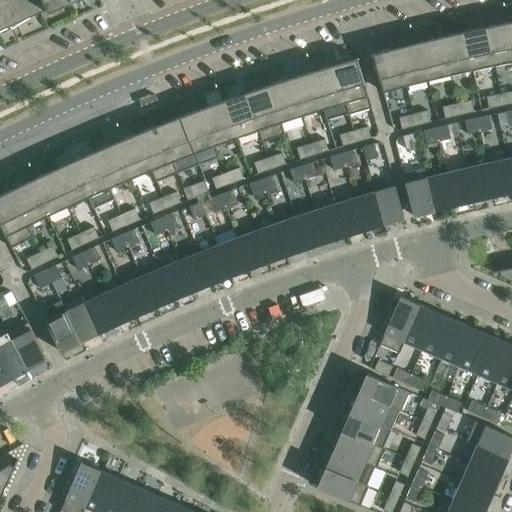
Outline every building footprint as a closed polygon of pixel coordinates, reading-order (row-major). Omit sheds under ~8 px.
[(0,0),(0,32),(41,13),(35,0),(0,0)] [(48,10),(49,14),(68,5),(65,0),(35,0),(41,13),(48,10)] [(511,34),(510,22),(487,27),(495,66),(511,62),(511,34)] [(487,27),(464,32),(473,71),(495,66),(487,27)] [(464,32),(441,37),(451,76),(473,71),(464,32)] [(441,37),(419,42),(428,81),(451,76),(441,37)] [(419,42),(396,48),(406,87),(428,81),(419,42)] [(396,48),(373,54),(383,93),(406,87),(396,48)] [(372,108),(357,58),(335,65),(349,114),(372,108)] [(335,65),(312,72),(324,110),(327,120),(349,114),(335,65)] [(312,72),(290,79),(302,117),(324,110),(312,72)] [(290,79),(268,86),(281,124),(302,117),(290,79)] [(262,143),(285,135),(281,124),(268,86),(246,93),(259,131),(258,131),(262,143)] [(511,104),(511,91),(501,94),(504,106),(511,104)] [(246,93),(224,101),(237,139),(258,131),(259,131),(246,93)] [(489,97),(491,108),(504,106),(501,94),(489,97)] [(224,101),(202,109),(216,146),(237,139),(224,101)] [(472,113),(469,101),(457,104),(460,116),(472,113)] [(445,107),(448,118),(460,116),(457,104),(445,107)] [(202,109),(180,117),(199,166),(220,158),(216,146),(202,109)] [(428,123),(425,111),(413,115),(416,126),(428,123)] [(401,118),(404,129),(416,126),(413,115),(401,118)] [(489,130),(486,116),(477,119),(480,132),(489,130)] [(180,117),(159,125),(178,174),(199,166),(180,117)] [(468,121),(471,134),(480,132),(477,119),(468,121)] [(156,182),(178,174),(159,125),(137,134),(152,171),(151,171),(156,182)] [(448,139),(445,126),(436,128),(439,142),(448,139)] [(369,139),(366,127),(354,131),(357,142),(369,139)] [(426,131),(430,144),(439,142),(436,128),(426,131)] [(342,134),(345,146),(357,142),(354,131),(342,134)] [(409,149),(418,147),(415,133),(406,136),(409,149)] [(131,180),(151,171),(152,171),(137,134),(116,143),(131,180)] [(326,152),(323,140),(311,144),(315,155),(326,152)] [(110,189),(131,180),(116,143),(94,152),(110,189)] [(299,148),(303,159),(315,155),(311,144),(299,148)] [(366,161),(375,158),(372,145),(363,148),(366,161)] [(355,164),(351,151),(342,154),(346,167),(355,164)] [(94,152),(73,161),(89,198),(94,209),(115,200),(110,189),(94,152)] [(284,165),(280,154),(268,158),(272,169),(284,165)] [(333,157),(337,170),(346,167),(342,154),(333,157)] [(256,162),(260,173),(272,169),(268,158),(256,162)] [(495,198),(511,193),(511,180),(507,159),(487,164),(495,198)] [(69,207),(89,198),(73,161),(52,171),(69,207)] [(315,177),(311,163),(302,167),(306,180),(315,177)] [(475,202),(495,198),(487,164),(467,168),(475,202)] [(292,170),(297,183),(306,180),(302,167),(292,170)] [(425,168),(403,174),(406,184),(415,217),(435,212),(427,178),(428,178),(425,168)] [(455,207),(475,202),(467,168),(447,173),(455,207)] [(242,180),(237,169),(226,173),(230,184),(242,180)] [(48,217),(69,207),(52,171),(31,181),(48,217)] [(214,177),(218,189),(230,184),(226,173),(214,177)] [(435,212),(455,207),(447,173),(428,178),(427,178),(435,212)] [(275,190),(270,177),(261,180),(266,193),(275,190)] [(252,183),(257,196),(266,193),(261,180),(252,183)] [(28,227),(48,217),(31,181),(10,191),(28,227)] [(197,197),(209,192),(204,181),(193,186),(197,197)] [(396,186),(375,192),(385,226),(405,220),(396,186)] [(0,195),(0,224),(12,248),(33,237),(28,227),(10,191),(0,195)] [(235,204),(230,191),(221,195),(226,208),(235,204)] [(375,192),(355,198),(365,231),(385,226),(375,192)] [(179,204),(174,193),(163,197),(167,209),(179,204)] [(212,198),(217,211),(226,208),(221,195),(212,198)] [(151,202),(156,213),(167,209),(163,197),(151,202)] [(355,198),(336,204),(346,238),(365,231),(355,198)] [(192,206),(197,219),(206,216),(201,203),(192,206)] [(336,204),(316,211),(326,244),(346,238),(336,204)] [(138,221),(133,210),(122,215),(126,226),(138,221)] [(316,211),(296,217),(307,250),(326,244),(316,211)] [(176,227),(171,214),(162,218),(167,231),(176,227)] [(110,220),(115,231),(126,226),(122,215),(110,220)] [(296,217),(276,224),(288,257),(307,250),(296,217)] [(153,222),(158,234),(167,231),(162,218),(153,222)] [(276,224),(257,231),(268,264),(288,257),(276,224)] [(97,239),(92,228),(81,233),(86,244),(97,239)] [(137,243),(131,231),(123,235),(129,247),(137,243)] [(257,231),(237,238),(249,271),(268,264),(257,231)] [(69,239),(74,249),(86,244),(81,233),(69,239)] [(114,239),(120,251),(129,247),(123,235),(114,239)] [(237,238),(218,246),(230,278),(249,271),(237,238)] [(218,246),(198,253),(211,286),(230,278),(218,246)] [(56,258),(51,247),(40,253),(45,263),(56,258)] [(98,261),(93,248),(84,252),(90,265),(98,261)] [(75,256),(81,269),(90,265),(84,252),(75,256)] [(29,258),(34,269),(45,263),(40,253),(29,258)] [(198,253),(179,261),(192,293),(211,286),(198,253)] [(179,261),(160,269),(174,301),(192,293),(179,261)] [(60,279),(54,267),(45,271),(51,283),(60,279)] [(511,281),(511,267),(493,272),(493,273),(500,271),(501,275),(500,274),(499,276),(511,281)] [(160,269),(141,278),(155,309),(174,301),(160,269)] [(37,275),(43,287),(51,283),(45,271),(37,275)] [(141,278),(122,286),(136,318),(155,309),(141,278)] [(122,286),(103,295),(118,326),(136,318),(122,286)] [(103,295),(85,303),(85,304),(99,335),(118,326),(103,295)] [(380,345),(400,353),(405,343),(404,342),(420,305),(401,296),(380,345)] [(81,344),(99,335),(85,304),(85,303),(82,297),(63,306),(81,344)] [(62,353),(81,344),(63,306),(61,302),(41,311),(62,353)] [(420,305),(404,342),(405,343),(423,350),(439,313),(420,305)] [(441,358),(458,321),(439,313),(423,350),(441,358)] [(299,338),(311,334),(306,320),(295,324),(299,338)] [(460,367),(476,329),(458,321),(441,358),(460,367)] [(48,360),(29,323),(9,333),(13,340),(29,370),(48,360)] [(476,329),(460,367),(479,375),(495,337),(476,329)] [(511,344),(495,337),(479,375),(497,383),(511,349),(511,344)] [(0,358),(11,380),(29,370),(13,340),(0,346),(0,358)] [(511,389),(511,349),(497,383),(511,389)] [(0,386),(11,380),(0,358),(0,386)] [(391,370),(377,364),(374,370),(389,377),(391,370)] [(396,372),(393,379),(407,385),(410,379),(396,372)] [(367,374),(359,393),(390,407),(399,411),(401,412),(409,392),(399,388),(367,374)] [(422,391),(424,385),(410,379),(407,385),(422,391)] [(391,430),(399,411),(390,407),(359,393),(350,412),(391,430)] [(431,394),(428,400),(442,407),(445,400),(431,394)] [(457,413),(459,407),(445,400),(442,407),(457,413)] [(471,405),(468,411),(482,417),(485,411),(471,405)] [(437,410),(431,408),(425,422),(431,425),(437,410)] [(496,424),(499,417),(485,411),(482,417),(496,424)] [(350,412),(342,431),(374,444),(383,448),(391,430),(350,412)] [(449,416),(443,413),(437,427),(443,430),(449,416)] [(504,419),(501,426),(511,430),(511,415),(506,413),(504,419)] [(511,453),(511,436),(475,421),(466,441),(478,446),(478,445),(509,459),(511,453)] [(419,436),(425,439),(431,425),(425,422),(419,436)] [(342,431),(334,449),(366,463),(375,467),(375,468),(377,469),(385,449),(383,448),(374,444),(342,431)] [(441,434),(435,432),(429,446),(435,449),(441,434)] [(421,448),(415,445),(409,460),(415,462),(421,448)] [(509,459),(478,445),(478,446),(470,464),(501,478),(509,459)] [(422,460),(429,463),(435,449),(429,446),(422,460)] [(334,449),(326,468),(367,486),(367,485),(375,468),(375,467),(366,463),(334,449)] [(0,470),(0,502),(18,460),(17,460),(14,467),(11,465),(12,464),(11,463),(0,470)] [(402,474),(409,477),(415,462),(409,460),(402,474)] [(82,462),(61,510),(65,511),(83,511),(86,508),(85,508),(101,470),(82,462)] [(462,483),(493,496),(501,478),(470,464),(462,483)] [(360,506),(369,486),(367,485),(367,486),(326,468),(317,487),(360,506)] [(425,472),(418,469),(412,483),(418,486),(425,472)] [(101,470),(85,508),(86,508),(95,511),(105,511),(120,478),(101,470)] [(127,511),(139,487),(120,478),(105,511),(127,511)] [(405,485),(399,483),(392,497),(399,500),(405,485)] [(406,498),(412,500),(418,486),(412,483),(406,498)] [(486,511),(493,496),(462,483),(453,501),(477,511),(486,511)] [(149,511),(157,495),(139,487),(127,511),(149,511)] [(157,495),(149,511),(172,511),(176,503),(157,495)] [(386,511),(387,511),(393,511),(399,500),(392,497),(386,511)] [(477,511),(453,501),(448,511),(477,511)] [(407,511),(410,505),(404,502),(399,511),(407,511)] [(176,503),(172,511),(194,511),(195,511),(176,503)]
